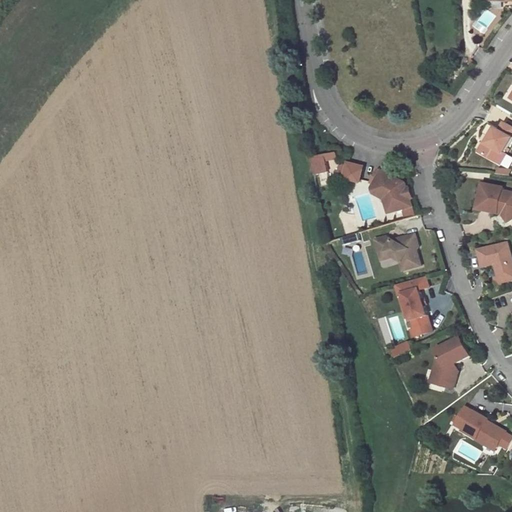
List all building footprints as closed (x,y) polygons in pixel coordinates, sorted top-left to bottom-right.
[(487,10),(474,26),(487,36),(500,20),(487,10)] [(508,148),(511,142),(511,127),(505,123),(501,130),(498,128),(489,144),(486,142),(481,152),(502,165),(508,155),(505,153),(508,148)] [(489,144),(498,128),(495,127),(486,142),(489,144)] [(330,172),(328,161),(340,159),(339,153),(313,158),(316,174),(330,172)] [(362,183),(365,167),(350,163),(349,166),(346,178),(362,183)] [(346,178),(349,166),(342,164),(339,177),(346,178)] [(511,170),(500,168),(499,175),(511,177),(511,173),(511,170)] [(380,184),(382,180),(381,177),(384,172),(379,170),(372,182),(377,185),(380,184)] [(409,198),(407,191),(409,188),(407,183),(385,171),(384,172),(381,177),(382,180),(380,184),(377,185),(375,189),(376,194),(385,199),(385,198),(388,199),(389,202),(388,202),(391,214),(405,210),(408,219),(416,217),(413,207),(415,207),(412,199),(412,197),(409,198)] [(511,192),(504,190),(504,187),(484,184),(479,209),(499,213),(500,210),(503,210),(503,214),(509,223),(511,220),(511,192)] [(418,249),(420,247),(417,234),(402,239),(400,243),(395,240),(389,237),(378,240),(380,248),(388,253),(389,259),(396,257),(404,262),(403,263),(405,270),(423,266),(418,249)] [(346,245),(361,242),(359,236),(345,239),(346,245)] [(511,262),(511,254),(509,243),(480,251),(485,267),(498,264),(499,267),(497,267),(502,283),(511,280),(511,268),(510,263),(511,262)] [(389,259),(388,253),(380,248),(383,260),(389,259)] [(430,287),(427,277),(398,286),(401,296),(405,295),(406,298),(411,317),(415,328),(412,329),(414,337),(433,331),(425,305),(424,300),(421,290),(430,287)] [(411,317),(406,298),(402,299),(408,318),(411,317)] [(456,365),(472,356),(462,338),(439,350),(441,355),(443,359),(439,361),(436,371),(438,372),(435,383),(454,389),(458,377),(455,376),(457,372),(454,366),(456,365)] [(397,360),(414,352),(409,342),(392,351),(397,360)] [(508,432),(496,425),(494,426),(489,423),(490,421),(491,420),(476,411),(476,412),(467,407),(457,425),(467,431),(466,431),(480,440),(479,441),(487,445),(489,441),(499,447),(501,444),(507,433),(508,432)] [(510,449),(511,444),(511,435),(507,433),(501,444),(510,449)] [(499,447),(489,441),(487,445),(497,451),(499,447)]
